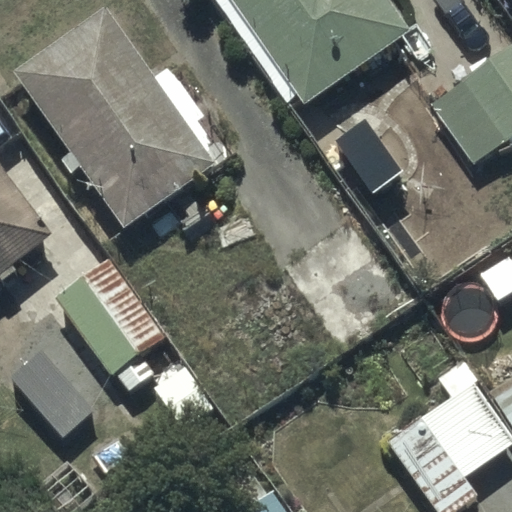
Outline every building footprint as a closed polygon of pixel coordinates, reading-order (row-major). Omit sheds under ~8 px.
[(220,0),(308,124),(411,51),(375,0),(220,0)] [(157,99),(107,29),(17,94),(128,247),(219,181),(212,172),(225,162),(172,88),(157,99)] [(511,54),(433,107),(476,172),(511,147),(511,54)] [(0,294),(54,252),(0,183),(0,294)] [(408,310),(350,228),(282,276),(319,328),(334,317),(355,348),(408,310)] [(155,386),(142,367),(168,348),(112,274),(59,314),(115,388),(117,387),(130,405),(155,386)] [(44,368),(13,393),(61,451),(92,426),(44,368)] [(479,511),(467,494),(511,463),(511,454),(476,403),(392,461),(427,511),(479,511)]
